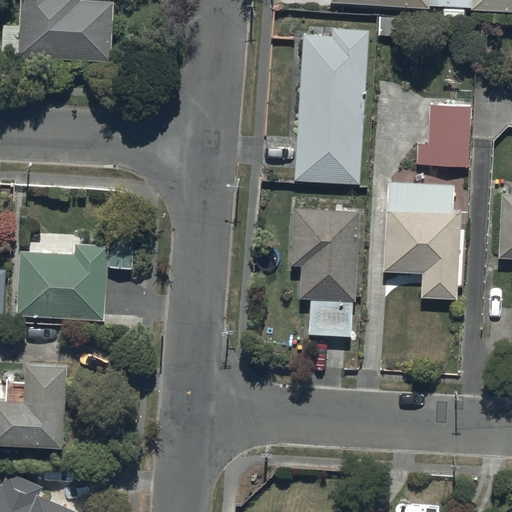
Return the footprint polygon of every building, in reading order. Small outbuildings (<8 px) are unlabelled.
[(21,0),(19,56),(112,60),(114,1),(82,0),(21,0)] [(511,0),(330,0),(331,3),(430,8),(430,5),(472,7),(471,10),(511,11),(511,0)] [(332,36),(304,34),(295,180),(361,184),(370,30),(333,28),(332,36)] [(469,166),(470,106),(430,105),(428,144),(418,144),(417,164),(469,166)] [(455,185),(390,182),(388,212),(387,212),(384,272),(423,274),(422,298),(457,300),(462,210),(454,210),(455,185)] [(511,194),(502,195),(499,258),(511,258),(511,194)] [(360,211),(295,209),(293,265),(302,266),(301,299),(311,299),(310,334),(353,336),(354,302),(356,302),(360,211)] [(106,268),(133,269),(135,228),(107,227),(107,245),(75,244),(75,253),(20,251),(18,316),(104,319),(106,268)] [(0,447),(63,449),(66,363),(25,362),(23,402),(5,402),(5,398),(0,397),(0,447)] [(0,483),(0,511),(77,511),(38,496),(42,487),(6,472),(1,484),(0,483)]
